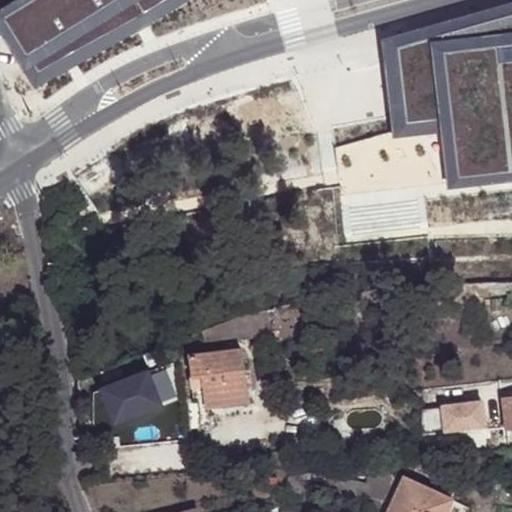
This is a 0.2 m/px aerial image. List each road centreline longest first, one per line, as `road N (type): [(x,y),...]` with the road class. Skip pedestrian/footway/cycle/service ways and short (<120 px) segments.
road 1 (residential): [(9,160),(159,87),(447,0)]
road 2 (residential): [(87,511),(70,464),(9,160)]
